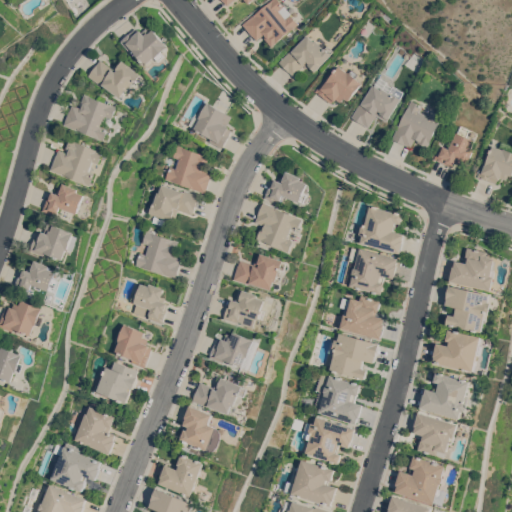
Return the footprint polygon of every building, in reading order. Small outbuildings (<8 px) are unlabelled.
[(278,0),(296,20),(295,21),(298,24),(293,28),(292,28),(277,41),(277,42),(272,46),(265,37),(266,36),(264,33),(257,40),(253,35),(252,35),(242,24),(253,15),(270,0),(278,0)] [(169,46),(163,51),(166,55),(160,61),(156,57),(156,58),(155,57),(146,64),(133,50),(131,52),(121,40),(132,31),(138,26),(143,32),(147,28),(151,32),(154,29),(169,46)] [(279,61),(290,51),(307,34),(314,41),(315,39),(324,49),(328,45),(334,51),(331,54),(332,55),(316,71),(310,66),(307,68),(304,65),(293,76),(279,61)] [(142,73),(141,74),(144,77),(139,83),(136,81),(128,91),(126,90),(121,97),(102,83),(101,84),(89,75),(101,59),(113,68),(116,64),(118,66),(123,60),(142,73)] [(348,72),(349,71),(349,72),(352,69),(358,74),(356,77),(363,83),(349,100),(345,97),(341,102),(337,98),(335,100),(334,99),(331,103),(327,99),(326,99),(315,90),(325,79),(327,81),(339,65),(348,72)] [(378,76),(381,77),(388,81),(388,83),(391,85),(392,85),(393,86),(393,85),(404,92),(400,98),(401,99),(389,118),(387,121),(376,115),(369,127),(363,124),(351,117),(359,103),(361,104),(373,84),(373,85),(378,76)] [(117,106),(113,117),(111,117),(115,121),(113,126),(107,127),(109,128),(104,140),(97,137),(78,129),(64,124),(70,110),(71,110),(73,104),(82,107),(83,105),(81,104),(85,93),(117,106)] [(428,146),(418,141),(419,139),(416,138),(411,147),(392,138),(397,126),(398,126),(409,104),(408,104),(410,99),(422,105),(419,111),(429,115),(432,109),(443,115),(428,146)] [(195,113),(199,115),(207,101),(232,116),(227,125),(229,126),(228,128),(232,130),(222,148),(209,140),(210,138),(189,125),(195,113)] [(460,125),(469,129),(466,135),(478,140),(468,163),(461,160),(460,163),(455,161),(453,167),(434,158),(440,144),(449,148),(457,131),(460,125)] [(51,169),(56,155),(57,155),(59,149),(68,153),(69,150),(67,149),(68,148),(66,147),(70,139),(71,140),(71,138),(104,151),(90,185),(51,169)] [(164,178),(169,166),(175,168),(178,158),(172,156),(176,144),(209,156),(206,166),(204,166),(202,169),(211,172),(209,178),(210,178),(205,193),(164,178)] [(511,175),(509,174),(506,179),(501,177),(500,179),(498,179),(496,183),(491,181),(477,176),(483,161),(486,163),(492,145),(503,149),(503,148),(511,151),(511,175)] [(302,177),(301,180),(308,183),(304,192),(308,194),(305,202),(301,200),(300,201),(283,194),(279,203),(265,197),(271,183),(271,184),(274,179),(275,179),(276,179),(279,180),(281,176),(284,178),(287,170),(302,177)] [(78,213),(61,206),(57,215),(43,210),(48,196),(49,196),(51,191),(56,193),(58,188),(61,190),(64,183),(79,189),(78,191),(85,194),(78,213)] [(178,209),(173,221),(148,212),(152,203),(156,191),(158,192),(161,183),(183,191),(184,190),(198,195),(191,214),(178,209)] [(303,218),(298,230),(292,228),(288,237),(294,240),(289,252),(257,238),(261,227),(264,228),(265,225),(255,221),(264,201),(303,218)] [(403,214),(401,223),(396,222),(393,230),(404,233),(403,239),(403,240),(400,253),(360,242),(362,235),(359,234),(361,224),(362,224),(363,218),(366,219),(370,205),(403,214)] [(69,249),(67,249),(63,259),(45,252),(44,255),(30,250),(38,231),(42,232),(43,230),(45,231),(49,222),(72,231),(75,232),(69,249)] [(134,265),(138,252),(144,254),(148,244),(142,242),(146,230),(178,241),(175,252),(172,251),(171,254),(181,257),(175,277),(134,265)] [(398,258),(397,264),(398,264),(394,278),(385,276),(383,282),(385,283),(382,294),(341,283),(351,246),(359,248),(360,248),(398,258)] [(451,280),(454,266),(455,266),(457,260),(468,262),(469,260),(466,259),(469,247),(489,251),(488,256),(497,258),(494,269),(496,270),(495,276),(496,276),(493,290),(451,280)] [(284,260),(283,261),(287,262),(285,270),(280,269),(276,281),(274,280),(271,289),(249,282),(248,284),(234,279),(238,265),(239,265),(240,259),(254,264),(256,260),(259,261),(261,253),(284,260)] [(51,265),(50,268),(57,271),(53,281),(58,282),(54,291),(50,289),(50,290),(33,283),(29,292),(15,287),(19,276),(19,277),(21,271),(23,272),(24,268),(28,269),(29,265),(33,267),(36,260),(51,265)] [(164,288),(161,296),(165,298),(164,301),(167,303),(168,303),(166,309),(167,309),(162,323),(148,318),(149,314),(151,309),(147,307),(144,316),(133,312),(136,303),(133,302),(134,301),(130,300),(133,291),(137,293),(140,283),(148,286),(149,283),(164,288)] [(492,293),(490,301),(493,302),(491,311),(490,311),(489,318),(486,317),(484,331),(448,324),(450,314),(456,315),(458,307),(447,304),(448,295),(449,287),(450,287),(451,284),(492,293)] [(224,318),(230,299),(232,299),(236,300),(239,288),(258,294),(257,297),(265,299),(262,309),(266,310),(263,319),(259,318),(259,319),(256,318),(253,327),(242,324),(242,322),(239,321),(238,323),(224,318)] [(351,297),(360,299),(361,295),(381,300),(378,312),(375,312),(374,314),(386,317),(384,323),(385,324),(381,338),(340,327),(344,314),(346,308),(340,307),(342,297),(350,299),(351,297)] [(44,308),(41,316),(45,318),(42,325),(38,323),(38,325),(36,324),(32,335),(14,328),(13,331),(0,325),(0,322),(6,306),(11,308),(11,306),(14,307),(16,302),(21,304),(23,299),(44,308)] [(124,323),(145,332),(143,337),(149,339),(147,344),(149,345),(149,347),(152,348),(150,354),(145,367),(131,361),(133,358),(114,351),(119,341),(117,340),(124,323)] [(485,346),(483,355),(479,354),(479,355),(481,355),(480,360),(478,359),(477,361),(479,361),(478,368),(476,368),(475,371),(435,362),(436,356),(435,356),(438,342),(450,345),(451,340),(447,340),(450,329),(483,336),(482,337),(484,337),(482,345),(485,346)] [(225,359),(224,362),(210,357),(212,353),(211,353),(214,346),(215,347),(218,338),(222,340),(222,338),(225,339),(228,333),(233,335),(234,331),(255,340),(260,342),(249,369),(243,367),(225,359)] [(328,352),(331,342),(334,343),(335,339),(337,340),(339,332),(380,343),(379,345),(380,346),(378,353),(377,356),(376,356),(375,362),(364,359),(361,368),(368,369),(367,371),(368,371),(366,378),(366,377),(365,379),(330,370),(334,355),(331,355),(332,353),(328,352)] [(25,354),(22,362),(26,364),(23,372),(18,370),(18,371),(17,371),(13,381),(0,375),(0,348),(2,350),(4,346),(25,354)] [(140,370),(137,378),(139,378),(135,388),(134,387),(133,389),(131,388),(130,391),(131,391),(126,403),(96,390),(106,366),(110,367),(113,360),(116,361),(116,360),(140,370)] [(472,381),(466,401),(470,402),(467,411),(464,410),(462,418),(421,406),(425,393),(426,393),(428,388),(438,391),(441,382),(435,381),(438,371),(472,381)] [(318,412),(319,410),(313,409),(319,392),(315,390),(320,372),(330,375),(330,374),(361,384),(358,395),(356,395),(355,401),(364,404),(359,418),(358,417),(357,423),(318,412)] [(245,385),(244,386),(246,387),(243,395),(241,394),(241,395),(240,394),(236,405),(240,407),(237,415),(230,412),(230,413),(208,405),(208,406),(194,400),(201,381),(215,387),(217,383),(220,385),(223,377),(245,385)] [(0,404),(3,406),(2,407),(8,409),(3,421),(0,420),(0,404)] [(85,412),(87,413),(90,405),(116,416),(112,427),(110,426),(109,430),(117,434),(114,439),(115,440),(115,441),(116,441),(111,452),(110,452),(110,453),(75,439),(85,412)] [(199,452),(192,449),(194,443),(182,439),(186,428),(187,429),(189,425),(185,424),(188,418),(187,417),(192,405),(215,414),(211,423),(218,426),(218,427),(220,428),(222,431),(223,434),(223,437),(219,447),(211,444),(209,449),(201,446),(199,452)] [(460,423),(454,443),(452,442),(449,452),(448,451),(446,457),(419,449),(423,438),(424,438),(425,435),(416,432),(417,426),(416,425),(421,411),(460,423)] [(303,437),(308,422),(311,423),(311,422),(314,423),(317,416),(356,428),(352,441),(350,447),(339,443),(336,452),(342,454),(339,463),(305,453),(310,438),(307,437),(307,438),(303,437)] [(302,420),(299,429),(292,426),(294,417),(302,420)] [(51,478),(65,442),(80,448),(86,451),(85,454),(102,461),(100,467),(99,470),(101,470),(98,477),(96,477),(95,479),(87,476),(85,480),(86,480),(82,491),(51,478)] [(161,483),(163,477),(162,477),(167,464),(180,469),(182,465),(180,464),(184,454),(206,462),(200,477),(202,478),(202,481),(201,483),(199,485),(198,485),(193,496),(161,483)] [(405,494),(402,493),(402,492),(397,491),(399,485),(397,484),(402,470),(415,474),(417,467),(412,466),(416,455),(448,465),(445,476),(445,477),(444,483),(443,483),(441,488),(449,491),(445,504),(437,502),(436,503),(405,493),(405,494)] [(287,481),(294,484),(302,459),(335,469),(332,480),(329,480),(328,483),(338,486),(334,500),(333,500),(331,506),(284,491),(287,481)] [(43,497),(43,494),(44,492),(46,490),(48,491),(51,484),(87,499),(85,505),(86,505),(82,511),(38,511),(40,509),(39,508),(41,503),(43,502),(45,497),(43,497)] [(38,489),(34,498),(28,496),(32,486),(38,489)] [(197,503),(194,511),(196,511),(160,511),(161,511),(151,506),(154,500),(153,500),(158,487),(197,503)] [(210,493),(207,500),(200,497),(203,491),(210,493)] [(434,508),(432,511),(389,511),(391,509),(390,509),(395,495),(434,508)] [(293,500),(316,507),(316,506),(330,510),(329,511),(281,511),(285,500),(293,502),(293,500)]
